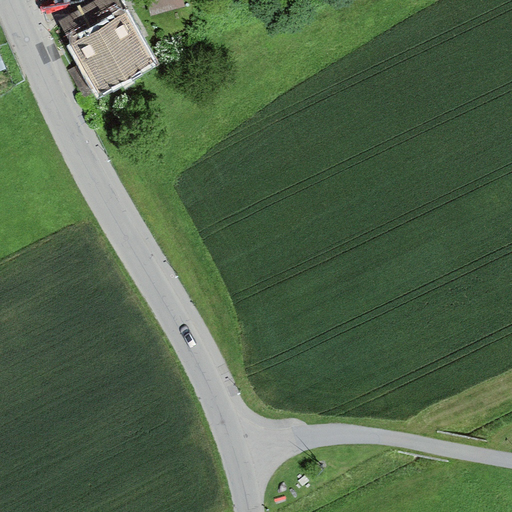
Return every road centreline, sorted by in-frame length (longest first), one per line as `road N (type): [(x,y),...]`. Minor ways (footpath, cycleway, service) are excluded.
road 1 (residential): [(14,0),(63,113),(222,396),(238,445)]
road 2 (unclassified): [(238,445),(348,435),(511,459)]
